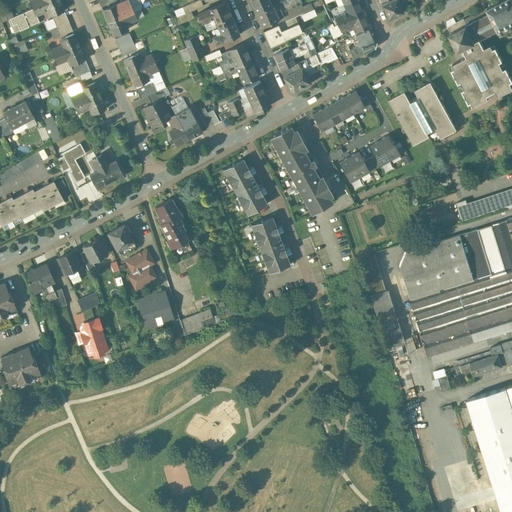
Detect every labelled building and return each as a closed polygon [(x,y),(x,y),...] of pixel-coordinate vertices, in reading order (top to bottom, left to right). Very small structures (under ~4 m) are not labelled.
[(31,0),(30,1),(33,8),(52,0),(31,0)] [(59,0),(52,0),(33,8),(36,15),(36,16),(47,11),(50,16),(64,10),(59,0)] [(127,0),(125,0),(102,10),(108,23),(133,12),(127,0)] [(200,0),(197,0),(182,7),(185,14),(190,11),(203,6),(200,0)] [(249,0),(255,12),(271,5),(268,0),(249,0)] [(294,0),(281,0),(272,4),(275,10),(279,8),(280,11),(297,4),(294,0)] [(357,0),(352,0),(344,4),(347,12),(350,19),(364,13),(357,0)] [(397,0),(393,0),(382,5),(388,19),(402,12),(399,4),(397,0)] [(511,0),(502,0),(487,8),(498,29),(498,30),(509,24),(511,22),(511,0)] [(225,2),(196,15),(200,23),(213,17),(217,26),(233,20),(225,2)] [(271,5),(255,12),(262,26),(283,17),(280,11),(279,8),(275,10),(272,4),(271,5)] [(33,8),(10,18),(13,25),(16,24),(19,30),(36,23),(33,17),(36,15),(33,8)] [(464,20),(463,20),(474,41),(474,42),(479,39),(483,37),(484,39),(490,36),(489,34),(498,29),(487,8),(464,20)] [(312,9),(302,14),(304,20),(315,15),(312,9)] [(185,14),(174,18),(176,23),(177,26),(193,19),(190,11),(185,14)] [(133,12),(108,23),(113,36),(127,30),(125,25),(136,20),(133,12)] [(347,12),(340,16),(343,22),(350,19),(347,12)] [(65,13),(52,18),(56,27),(68,22),(65,13)] [(364,13),(350,19),(354,28),(356,33),(370,27),(370,28),(364,13)] [(463,18),(447,27),(450,32),(449,33),(451,36),(457,47),(458,50),(462,48),(471,43),(474,41),(463,20),(464,20),(463,18)] [(343,22),(337,25),(340,31),(341,31),(346,29),(347,30),(349,31),(354,28),(350,19),(343,22)] [(233,20),(217,26),(220,33),(211,37),(215,46),(224,42),(225,43),(240,37),(233,20)] [(68,22),(55,28),(59,37),(72,32),(68,22)] [(176,23),(169,26),(172,32),(178,29),(177,26),(176,23)] [(297,23),(280,30),(284,39),(301,31),(297,23)] [(333,26),(332,23),(327,25),(333,38),(333,37),(339,35),(339,34),(342,32),(341,31),(340,31),(337,25),(337,24),(333,26)] [(278,25),(263,31),(270,46),(284,39),(280,30),(278,25)] [(356,33),(354,35),(357,42),(363,54),(375,48),(377,42),(370,28),(370,27),(356,33)] [(15,40),(11,32),(6,34),(10,42),(15,40)] [(73,34),(59,40),(62,45),(51,50),(54,57),(79,47),(73,34)] [(194,36),(183,40),(187,48),(190,54),(192,61),(203,57),(194,36)] [(492,49),(490,45),(484,48),(479,39),(474,42),(474,41),(471,43),(495,91),(498,96),(511,88),(511,87),(510,83),(511,81),(511,79),(510,76),(509,73),(508,73),(506,68),(503,69),(499,62),(502,61),(499,55),(500,55),(498,52),(495,47),(492,49)] [(310,40),(305,43),(308,51),(307,52),(309,56),(316,53),(310,40)] [(132,42),(118,48),(122,56),(136,50),(132,42)] [(357,42),(355,43),(355,45),(353,46),(354,49),(348,52),(353,60),(363,54),(357,42)] [(243,43),(227,50),(228,51),(229,51),(233,62),(235,67),(250,60),(243,43)] [(305,43),(289,50),(293,58),(307,52),(308,51),(305,43)] [(495,91),(471,43),(462,48),(466,57),(467,57),(487,95),(495,91)] [(20,51),(17,44),(11,47),(16,58),(22,56),(21,55),(25,53),(23,49),(20,51)] [(79,47),(54,57),(57,65),(68,60),(70,65),(71,65),(84,60),(79,47)] [(187,48),(179,51),(182,58),(189,55),(190,54),(187,48)] [(288,48),(274,55),(280,69),(288,66),(295,63),(293,58),(289,50),(288,48)] [(219,50),(205,56),(207,61),(221,55),(219,50)] [(321,62),(317,53),(316,53),(309,56),(311,59),(314,57),(317,64),(321,62)] [(137,54),(124,59),(129,72),(154,61),(151,54),(140,59),(137,54)] [(189,55),(184,56),(191,71),(195,69),(189,55)] [(295,63),(288,66),(292,72),(301,67),(302,68),(312,62),(311,59),(309,56),(295,63)] [(487,95),(467,57),(466,57),(452,64),(454,68),(451,70),(454,75),(455,78),(458,83),(461,82),(465,89),(462,90),(464,95),(464,96),(466,98),(469,103),(471,102),(473,106),(488,99),(487,95)] [(84,60),(71,65),(75,77),(78,76),(89,71),(84,60)] [(250,60),(235,67),(237,72),(243,84),(258,77),(250,60)] [(154,61),(129,72),(134,85),(148,79),(146,74),(157,69),(154,61)] [(226,63),(219,66),(222,73),(235,67),(233,62),(227,65),(226,63)] [(288,66),(280,69),(284,77),(292,72),(288,66)] [(235,67),(222,73),(225,80),(232,77),(231,75),(237,72),(235,67)] [(284,77),(290,91),(293,92),(310,83),(302,68),(301,67),(292,72),(284,77)] [(37,93),(27,68),(21,71),(31,95),(37,93)] [(89,71),(78,76),(80,82),(92,77),(89,71)] [(259,80),(243,88),(247,96),(249,101),(265,93),(259,80)] [(152,81),(136,88),(140,99),(147,96),(157,91),(152,81)] [(94,82),(81,88),(78,83),(67,88),(75,106),(100,95),(94,82)] [(404,91),(389,100),(413,144),(429,136),(427,132),(435,128),(441,138),(456,129),(430,82),(415,90),(419,97),(410,102),(404,91)] [(157,91),(147,96),(151,104),(160,99),(161,100),(166,97),(162,89),(157,91)] [(355,90),(344,96),(353,113),(364,107),(360,99),(355,90)] [(265,93),(249,101),(251,105),(255,113),(270,105),(265,93)] [(100,95),(75,106),(78,114),(89,109),(91,114),(105,108),(100,95)] [(237,99),(227,103),(228,106),(226,107),(228,110),(230,109),(249,101),(247,96),(238,100),(237,99)] [(344,96),(333,102),(343,119),(353,113),(344,96)] [(372,109),(366,97),(360,99),(364,107),(367,112),(372,109)] [(151,104),(143,108),(147,115),(149,114),(155,124),(153,126),(161,122),(168,118),(170,117),(161,100),(160,99),(151,104)] [(24,101),(3,113),(5,118),(0,120),(0,130),(3,137),(13,131),(11,128),(24,121),(27,127),(36,123),(24,101)] [(249,101),(230,109),(232,115),(243,111),(242,109),(251,105),(249,101)] [(333,102),(323,108),(332,124),(343,119),(333,102)] [(188,107),(175,114),(189,138),(201,132),(188,107)] [(205,108),(198,112),(200,117),(207,113),(205,108)] [(323,108),(312,114),(316,122),(321,130),(332,124),(323,108)] [(228,110),(218,114),(221,120),(232,115),(230,109),(228,110)] [(207,113),(200,117),(207,128),(219,122),(213,110),(207,113)] [(189,138),(175,114),(170,117),(168,118),(174,129),(169,132),(176,145),(189,138)] [(111,118),(101,122),(104,127),(113,123),(111,118)] [(161,122),(153,126),(150,128),(154,134),(164,129),(161,122)] [(316,122),(311,125),(316,133),(321,130),(316,122)] [(307,149),(296,128),(293,130),(290,125),(269,137),(311,213),(332,202),(330,197),(333,195),(321,175),(319,176),(313,166),(316,165),(313,159),(310,161),(304,150),(307,149)] [(57,141),(52,130),(47,133),(52,144),(57,141)] [(321,130),(316,133),(319,139),(324,136),(321,130)] [(394,143),(389,134),(379,139),(390,159),(400,154),(394,143)] [(390,159),(379,139),(369,145),(380,165),(390,159)] [(405,151),(399,140),(394,143),(400,154),(405,151)] [(340,148),(328,155),(331,160),(343,153),(340,148)] [(0,173),(4,181),(48,158),(43,149),(0,171),(0,173)] [(364,161),(358,151),(348,156),(359,176),(369,171),(364,161)] [(115,161),(109,164),(103,153),(96,157),(110,181),(122,175),(115,161)] [(374,155),(369,158),(375,168),(380,166),(374,155)] [(348,156),(338,162),(349,182),(359,176),(348,156)] [(110,181),(96,157),(90,160),(95,172),(90,174),(97,188),(110,181)] [(243,158),(222,169),(247,214),(267,203),(262,194),(266,191),(263,186),(259,188),(251,173),(255,171),(252,165),(248,168),(243,158)] [(376,170),(369,158),(364,161),(369,171),(370,173),(376,170)] [(33,193),(31,189),(21,194),(22,196),(13,201),(11,197),(0,202),(0,203),(1,205),(0,205),(0,223),(1,225),(11,220),(11,219),(20,214),(22,218),(32,212),(32,211),(41,207),(42,210),(53,204),(53,203),(62,198),(53,180),(42,186),(43,188),(33,193)] [(456,203),(463,223),(511,206),(511,188),(467,203),(466,199),(456,203)] [(178,210),(177,211),(170,199),(154,207),(163,222),(160,223),(168,239),(184,230),(177,218),(181,216),(178,210)] [(272,216),(250,224),(268,272),(290,264),(286,254),(291,252),(289,246),(284,248),(278,232),(283,230),(281,225),(276,226),(272,216)] [(511,216),(508,218),(506,219),(511,237),(511,265),(505,268),(506,270),(491,274),(491,273),(456,284),(473,341),(474,342),(511,329),(511,216)] [(511,237),(506,219),(492,224),(505,268),(511,265),(511,237)] [(123,224),(108,232),(117,249),(133,241),(123,224)] [(505,268),(492,224),(477,229),(491,273),(491,274),(506,270),(505,268)] [(477,229),(405,252),(398,266),(426,356),(473,341),(456,284),(491,273),(477,229)] [(98,238),(83,246),(91,262),(107,254),(98,238)] [(133,241),(117,249),(120,253),(135,245),(133,241)] [(146,249),(124,260),(131,273),(127,275),(135,289),(157,277),(150,265),(154,263),(146,249)] [(73,251),(58,258),(65,273),(76,268),(80,267),(73,251)] [(374,254),(361,267),(370,296),(385,291),(374,254)] [(53,280),(45,263),(33,269),(42,286),(45,284),(53,281),(53,280)] [(76,268),(67,272),(70,277),(78,273),(76,268)] [(33,269),(23,273),(27,280),(26,281),(32,294),(43,289),(42,286),(33,269)] [(78,273),(70,277),(72,283),(81,279),(78,273)] [(53,281),(45,284),(48,292),(55,289),(53,281)] [(4,283),(0,284),(0,317),(4,316),(2,312),(5,311),(5,312),(16,308),(9,292),(8,292),(4,283)] [(401,343),(386,291),(385,291),(370,296),(385,347),(400,343),(401,343)] [(96,295),(79,303),(83,311),(99,303),(96,292),(95,292),(96,295)] [(156,296),(155,292),(145,295),(147,299),(140,301),(147,323),(154,321),(155,326),(165,323),(163,318),(170,316),(163,294),(156,296)] [(97,318),(85,322),(84,321),(80,328),(88,353),(93,351),(94,355),(102,353),(101,349),(106,347),(97,318)] [(179,318),(171,321),(176,337),(184,334),(179,318)] [(511,339),(501,343),(504,351),(507,364),(511,362),(511,339)] [(416,397),(400,343),(385,347),(402,401),(416,397)] [(501,343),(489,347),(492,355),(498,353),(504,351),(501,343)] [(29,347),(17,351),(17,353),(14,355),(13,353),(0,357),(4,366),(2,367),(9,384),(18,380),(19,383),(28,380),(27,376),(30,375),(30,376),(41,372),(34,356),(33,356),(29,347)] [(116,359),(113,352),(100,357),(102,364),(116,359)] [(492,355),(470,362),(473,371),(474,374),(502,366),(498,353),(492,355)] [(470,362),(460,365),(463,374),(473,371),(470,362)] [(447,375),(438,377),(442,390),(451,388),(447,375)] [(511,511),(511,404),(506,386),(467,398),(502,511),(511,511)] [(451,404),(440,407),(441,413),(453,409),(451,404)] [(109,457),(108,459),(107,461),(107,462),(108,464),(109,465),(111,466),(113,466),(116,465),(117,464),(118,462),(118,460),(117,458),(116,457),(115,456),(113,456),(112,456),(110,456),(109,457)]
